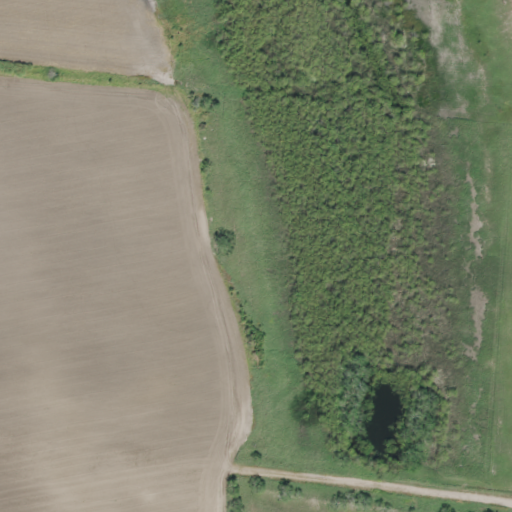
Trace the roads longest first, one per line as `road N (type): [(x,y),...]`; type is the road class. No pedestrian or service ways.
road 1 (residential): [(11,77),(192,110),(205,276),(232,329),(230,465)]
road 2 (residential): [(0,435),(511,496)]
